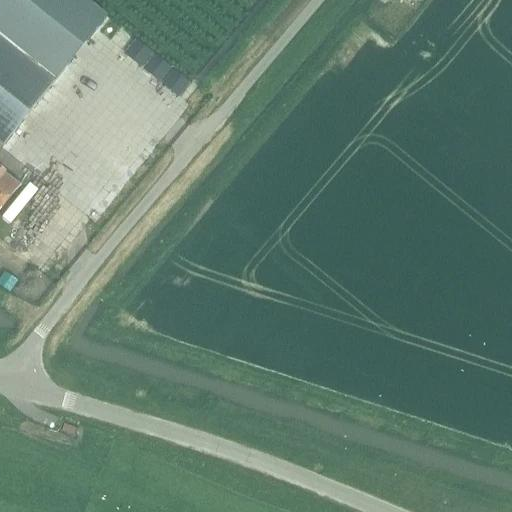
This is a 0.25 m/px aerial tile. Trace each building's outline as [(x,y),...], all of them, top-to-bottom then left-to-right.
[(0,0),(0,40),(54,84),(105,19),(80,0),(0,0)] [(0,143),(4,146),(34,109),(54,84),(0,40),(0,143)] [(136,41),(127,53),(143,65),(152,54),(136,41)] [(155,57),(146,68),(162,80),(171,69),(155,57)] [(173,71),(164,83),(180,95),(189,84),(173,71)] [(0,210),(19,187),(0,172),(0,210)]
